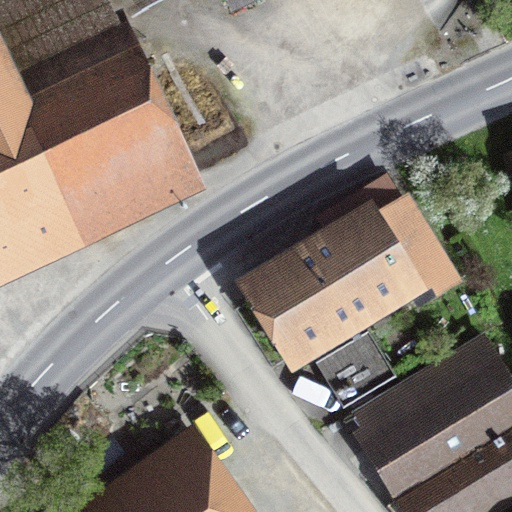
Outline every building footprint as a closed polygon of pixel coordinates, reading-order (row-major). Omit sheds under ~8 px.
[(253,0),(262,17),(299,0),(253,0)] [(0,240),(198,152),(148,40),(50,84),(22,22),(0,31),(0,240)] [(393,201),(253,280),(290,345),(430,267),(393,201)] [(370,334),(319,363),(342,403),(393,374),(370,334)] [(511,374),(489,337),(357,418),(415,511),(500,511),(511,505),(511,374)] [(260,511),(200,421),(60,511),(260,511)]
